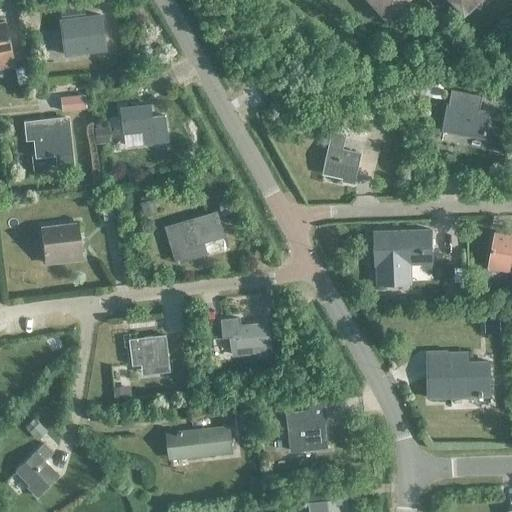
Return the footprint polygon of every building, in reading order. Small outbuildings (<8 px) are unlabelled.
[(371,0),(387,17),(406,0),(371,0)] [(482,0),(451,0),(466,15),(482,0)] [(64,54),(104,49),(100,14),(60,19),(64,54)] [(4,21),(0,21),(0,68),(14,65),(4,21)] [(449,104),(444,129),(484,136),(488,111),(479,109),(481,97),(451,91),(449,104)] [(84,94),(60,97),(62,111),(86,108),(84,94)] [(165,115),(152,117),(150,104),(121,108),(124,131),(143,129),(143,132),(153,131),(153,127),(167,126),(165,115)] [(68,129),(67,117),(55,119),(25,122),(26,138),(33,137),(35,154),(54,152),(56,165),(72,164),(70,151),(68,129)] [(333,131),(329,146),(343,149),(347,134),(333,131)] [(354,182),(361,153),(343,149),(329,146),(323,172),(343,176),(343,179),(354,182)] [(197,242),(218,236),(211,212),(179,222),(186,248),(198,244),(197,242)] [(43,254),(80,250),(77,222),(39,226),(43,254)] [(431,230),(374,232),(376,264),(378,264),(378,284),(402,283),(411,283),(410,263),(432,262),(432,256),(431,230)] [(511,269),(511,236),(495,233),(489,261),(511,266),(510,269),(511,269)] [(465,268),(455,268),(456,280),(466,280),(465,268)] [(271,352),(268,322),(240,325),(239,318),(221,320),(223,338),(230,337),(232,355),(256,352),(256,354),(271,352)] [(132,364),(168,361),(165,335),(129,338),(132,364)] [(429,397),(490,395),(489,361),(428,363),(429,397)] [(315,441),(326,440),(324,419),(313,420),(312,409),(287,412),(289,435),(296,434),(298,450),(316,448),(315,441)] [(186,455),(231,450),(228,426),(168,433),(171,452),(185,451),(186,455)] [(29,485),(27,486),(36,496),(57,475),(43,460),(52,452),(43,443),(15,470),(29,485)] [(310,511),(347,511),(346,499),(310,504),(310,511)]
